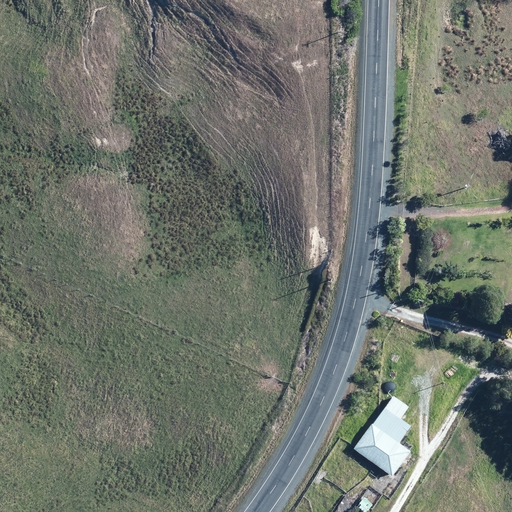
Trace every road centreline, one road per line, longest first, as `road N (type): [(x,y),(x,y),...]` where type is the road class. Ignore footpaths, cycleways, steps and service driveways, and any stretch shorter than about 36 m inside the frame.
road 1 (tertiary): [(378,0),(372,170),(354,307),(322,400),(257,511)]
road 2 (unknown): [(354,307),(511,342)]
